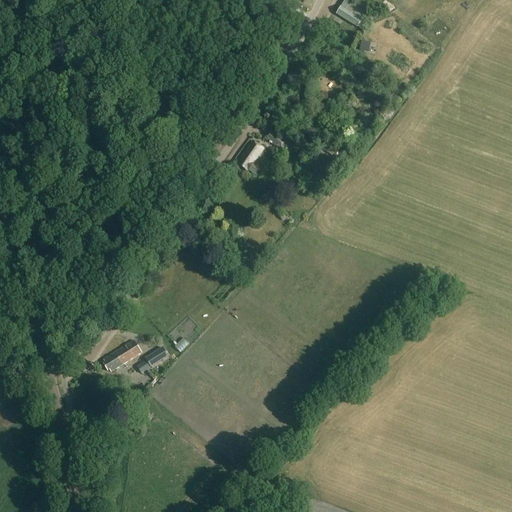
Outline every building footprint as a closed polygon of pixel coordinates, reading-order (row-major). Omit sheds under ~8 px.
[(341,8),(336,16),(365,32),(369,25),(341,8)] [(281,150),(286,141),(270,131),(265,139),(281,150)] [(246,171),(262,149),(253,142),(238,163),(240,164),(239,165),(246,171)] [(116,353),(103,361),(105,363),(102,364),(107,372),(109,370),(110,372),(141,354),(134,342),(116,353)] [(156,353),(161,361),(168,357),(162,348),(156,353)] [(141,375),(142,374),(151,368),(148,364),(149,363),(146,360),(137,366),(136,367),(141,375)] [(136,413),(143,405),(140,402),(132,410),(136,413)]
